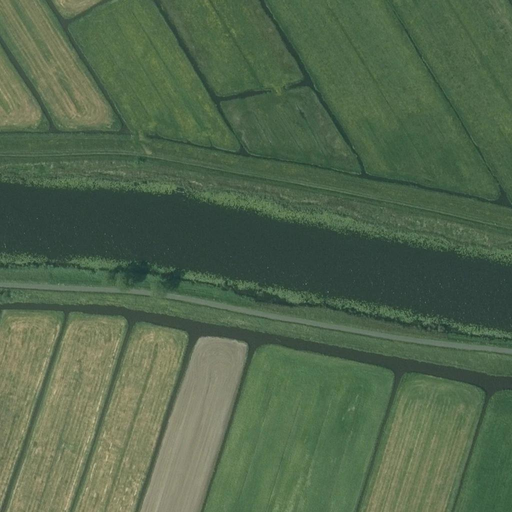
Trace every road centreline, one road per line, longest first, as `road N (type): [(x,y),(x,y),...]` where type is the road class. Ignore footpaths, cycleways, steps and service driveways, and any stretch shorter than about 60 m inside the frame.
road 1 (track): [(511,221),(204,159),(0,147)]
road 2 (track): [(134,0),(91,25),(141,122),(143,151)]
